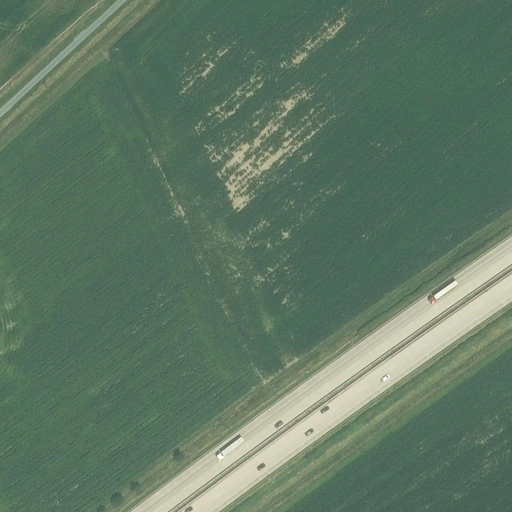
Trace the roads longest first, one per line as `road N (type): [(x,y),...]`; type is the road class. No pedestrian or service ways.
road 1 (motorway): [(511,249),(147,511)]
road 2 (motorway): [(192,511),(511,285)]
road 3 (unclassified): [(126,0),(0,116)]
